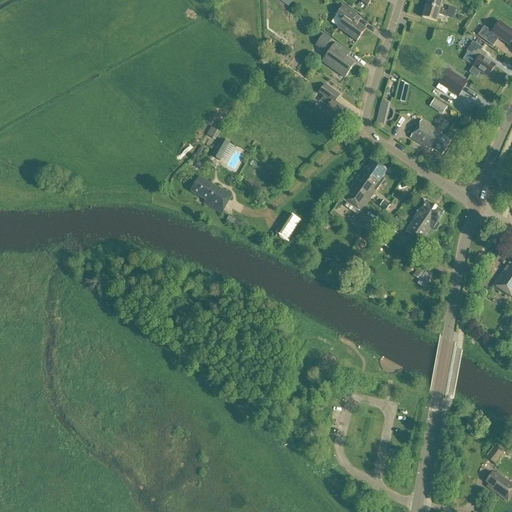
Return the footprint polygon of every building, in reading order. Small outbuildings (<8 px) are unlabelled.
[(443,0),(427,0),(425,6),(440,10),(443,0)] [(356,41),(365,29),(357,23),(360,19),(343,6),(336,16),(343,21),(338,28),(356,41)] [(422,18),(437,22),(440,10),(425,6),(422,18)] [(511,40),(511,31),(499,22),(492,32),(484,27),(478,35),(493,46),(499,38),(509,45),(511,40)] [(324,35),(318,44),(326,50),(332,41),(324,35)] [(467,59),(474,66),(473,67),(471,71),(471,74),(475,76),(478,75),(480,72),(488,77),(495,65),(483,58),(486,54),(481,50),(482,48),(473,42),(471,45),(466,52),(470,54),(467,59)] [(345,78),(355,64),(346,58),(350,53),(336,44),(323,62),(345,78)] [(316,55),(313,60),(318,63),(321,58),(316,55)] [(467,83),(447,70),(438,84),(458,97),(467,83)] [(340,95),(325,84),(319,92),(324,96),(320,101),(327,106),(325,110),(342,123),(349,113),(335,102),(340,95)] [(447,115),(451,106),(437,99),(433,108),(447,115)] [(377,122),(384,123),(389,104),(381,102),(377,122)] [(441,133),(421,121),(411,138),(432,151),(433,150),(441,155),(450,141),(440,135),(441,133)] [(219,140),(223,131),(214,127),(210,136),(219,140)] [(219,162),(229,145),(220,140),(210,157),(219,162)] [(201,147),(195,158),(198,160),(204,149),(201,147)] [(379,183),(386,172),(385,170),(374,162),(372,161),(366,170),(364,168),(342,199),(361,212),(376,191),(381,184),(379,183)] [(221,213),(231,195),(199,178),(190,193),(205,201),(204,204),(221,213)] [(404,182),(394,197),(403,202),(413,187),(404,182)] [(384,201),(380,207),(386,211),(390,205),(384,201)] [(439,224),(436,222),(442,213),(425,201),(414,218),(405,231),(422,243),(430,231),(433,233),(436,233),(440,227),(439,224)] [(289,213),(276,233),(287,241),(300,221),(289,213)] [(243,224),(230,216),(227,222),(240,229),(243,224)] [(319,226),(324,230),(331,220),(327,217),(319,226)] [(388,228),(379,243),(388,248),(397,234),(388,228)] [(511,262),(511,265),(509,263),(503,272),(503,271),(493,285),(511,297),(511,262)] [(342,271),(341,272),(347,276),(348,274),(351,270),(353,268),(347,264),(342,271)] [(422,281),(428,271),(428,270),(421,265),(414,275),(422,281)] [(495,465),(502,455),(496,450),(492,448),(485,458),(495,465)] [(511,496),(511,484),(503,478),(497,474),(495,476),(492,474),(486,483),(489,485),(487,488),(508,503),(511,496)]
